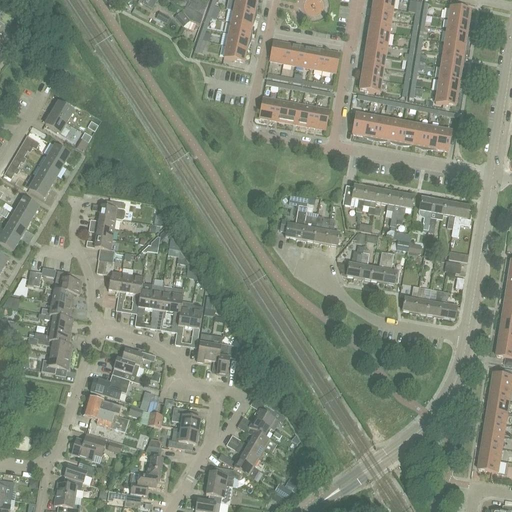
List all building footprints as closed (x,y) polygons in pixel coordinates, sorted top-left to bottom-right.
[(150,0),(139,0),(145,3),(143,5),(152,10),(156,3),(150,0)] [(184,11),(182,14),(189,23),(196,26),(200,28),(208,5),(199,0),(189,0),(188,3),(182,0),(168,0),(168,1),(184,11)] [(222,0),(212,0),(210,7),(214,8),(216,4),(221,6),(222,0)] [(393,10),(394,4),(396,4),(404,6),(405,0),(375,0),(374,7),(393,10)] [(256,14),(257,5),(237,1),(236,1),(233,13),(253,17),(254,14),(256,14)] [(410,2),(408,13),(415,14),(417,3),(410,2)] [(206,18),(210,20),(214,8),(210,7),(206,18)] [(391,22),(393,10),(374,7),(373,7),(370,15),(373,16),(372,19),(391,22)] [(451,8),(449,21),(468,24),(470,11),(451,8)] [(167,26),(170,19),(159,13),(156,20),(167,26)] [(253,17),(234,13),(232,25),(251,29),(255,20),(252,20),(253,17)] [(202,30),(206,31),(210,20),(206,18),(202,30)] [(420,29),(428,31),(428,29),(425,29),(426,18),(422,18),(420,29)] [(389,33),(391,22),(372,19),(372,21),(369,21),(369,30),(389,33)] [(469,24),(468,24),(449,21),(447,33),(466,36),(467,33),(469,33),(469,24)] [(251,29),(232,25),(229,36),(248,40),(249,37),(251,38),(251,29)] [(418,41),(422,42),(423,40),(426,41),(428,31),(420,29),(418,41)] [(202,30),(198,41),(203,43),(206,31),(202,30)] [(369,39),(369,42),(387,45),(389,33),(369,30),(367,39),(369,39)] [(446,45),(464,47),(465,48),(468,39),(466,39),(466,36),(447,33),(446,45)] [(248,40),(229,36),(227,48),(245,52),(246,52),(250,44),(247,43),(248,40)] [(203,43),(198,41),(194,52),(199,54),(203,43)] [(273,42),(270,62),(283,64),(287,45),(273,42)] [(385,57),(387,45),(369,42),(368,45),(366,45),(366,54),(385,57)] [(287,45),(283,64),(296,67),(300,47),(287,45)] [(465,48),(464,47),(446,45),(444,57),(463,59),(463,56),(465,57),(465,48)] [(300,47),(296,67),(309,69),(313,49),(300,47)] [(245,52),(227,48),(224,60),(243,64),(245,52)] [(313,49),(309,69),(323,72),(326,52),(313,49)] [(412,62),(412,61),(413,51),(409,50),(408,56),(405,55),(404,61),(407,62),(412,62)] [(326,52),(323,72),(336,74),(339,54),(326,52)] [(365,66),(383,69),(385,57),(366,54),(363,63),(365,63),(365,66)] [(463,59),(444,57),(442,69),(462,71),(465,63),(462,62),(463,59)] [(363,78),(381,81),(383,69),(365,66),(364,69),(362,68),(362,78),(363,78)] [(462,71),(442,69),(440,80),(459,83),(460,80),(462,81),(462,71)] [(417,77),(412,77),(410,88),(415,89),(415,87),(423,89),(424,83),(416,82),(417,77)] [(381,81),(363,78),(361,90),(379,93),(381,81)] [(459,86),(459,83),(440,80),(439,92),(457,95),(458,95),(461,86),(459,86)] [(410,88),(409,99),(413,100),(413,97),(419,98),(420,91),(414,90),(415,89),(410,88)] [(457,95),(439,92),(437,104),(456,107),(457,95)] [(273,121),(276,101),(263,99),(260,119),(273,121)] [(276,101),(273,121),(286,124),(290,104),(276,101)] [(52,115),(67,123),(73,112),(59,104),(52,115)] [(290,104),(286,124),(299,126),(303,106),(290,104)] [(303,106),(299,126),(312,128),(316,109),(303,106)] [(316,109),(312,128),(325,131),(329,111),(316,109)] [(67,123),(52,115),(45,126),(60,135),(67,123)] [(365,136),(368,118),(356,116),(353,134),(365,136)] [(368,118),(365,136),(364,137),(373,141),(373,138),(376,139),(380,120),(368,118)] [(380,120),(376,139),(379,139),(379,142),(388,142),(392,122),(380,120)] [(397,143),(400,143),(403,124),(392,122),(388,142),(397,145),(397,143)] [(95,133),(98,127),(91,123),(88,129),(95,133)] [(415,127),(403,124),(400,143),(403,144),(402,146),(412,146),(415,127)] [(421,147),(424,148),(427,129),(415,127),(412,146),(420,149),(421,147)] [(439,131),(427,129),(424,148),(427,148),(426,150),(435,151),(435,150),(439,131)] [(451,133),(439,131),(435,150),(448,152),(451,133)] [(81,140),(88,145),(92,138),(84,134),(81,140)] [(27,138),(23,144),(36,151),(39,145),(27,138)] [(48,158),(63,166),(69,155),(54,147),(48,158)] [(17,155),(24,159),(27,153),(21,149),(17,155)] [(41,169),(56,177),(63,166),(48,158),(41,169)] [(14,160),(10,166),(17,170),(21,164),(14,160)] [(35,180),(50,188),(56,177),(41,169),(35,180)] [(14,175),(14,174),(7,171),(4,177),(11,181),(14,175)] [(50,188),(35,180),(29,191),(43,199),(50,188)] [(361,214),(363,207),(366,189),(354,187),(353,192),(345,191),(342,206),(350,208),(351,200),(358,201),(354,219),(360,220),(361,214)] [(373,216),(374,209),(375,204),(378,191),(366,189),(363,207),(369,208),(368,215),(373,216)] [(378,191),(375,204),(387,206),(389,193),(378,191)] [(397,221),(401,196),(389,193),(387,206),(386,212),(392,213),(391,220),(389,228),(395,229),(397,221)] [(403,222),(405,210),(410,211),(413,198),(401,196),(397,221),(396,225),(401,225),(402,222),(403,222)] [(428,232),(429,227),(430,222),(434,202),(422,199),(420,213),(418,213),(418,214),(419,216),(421,218),(422,219),(424,219),(423,225),(423,226),(422,231),(428,232)] [(17,211),(32,219),(38,208),(23,200),(17,211)] [(125,213),(124,210),(125,210),(126,205),(107,202),(106,208),(93,206),(92,211),(100,212),(100,217),(116,220),(122,221),(124,220),(125,213)] [(429,227),(433,227),(435,228),(436,221),(442,222),(443,217),(446,204),(434,202),(430,222),(429,227)] [(443,217),(449,218),(448,223),(447,230),(453,231),(454,224),(455,219),(457,206),(446,204),(443,217)] [(469,208),(457,206),(455,219),(454,224),(453,231),(452,238),(458,239),(461,220),(466,221),(466,222),(470,223),(472,213),(468,212),(469,208)] [(305,214),(306,209),(298,208),(295,227),(287,226),(288,222),(281,220),(281,222),(279,232),(279,233),(285,234),(284,239),(301,241),(305,214)] [(32,219),(17,211),(10,222),(25,230),(32,219)] [(305,214),(301,241),(312,244),(314,231),(310,230),(312,216),(305,214)] [(329,220),(327,233),(324,246),(336,248),(338,235),(333,234),(335,221),(336,217),(331,216),(330,220),(329,220)] [(116,220),(100,217),(99,222),(91,221),(90,226),(115,230),(116,220)] [(321,232),(314,231),(312,244),(324,246),(327,233),(329,221),(323,220),(321,232)] [(4,233),(19,241),(25,230),(10,222),(4,233)] [(359,225),(358,233),(370,235),(372,227),(359,225)] [(96,238),(113,241),(115,230),(90,226),(89,232),(97,234),(96,238)] [(19,241),(4,233),(0,239),(0,245),(12,252),(19,241)] [(100,250),(99,256),(114,258),(115,253),(111,252),(113,241),(96,238),(96,243),(87,242),(86,248),(100,250)] [(409,245),(397,243),(396,252),(408,254),(409,245)] [(352,265),(351,265),(349,265),(346,278),(358,280),(360,267),(363,255),(364,249),(357,248),(356,254),(354,253),(352,265)] [(425,249),(424,257),(434,258),(435,251),(425,249)] [(458,255),(450,253),(448,262),(457,263),(458,255)] [(381,254),(378,270),(372,269),(370,282),(382,285),(387,255),(381,254)] [(360,267),(358,280),(370,282),(372,269),(367,268),(369,256),(363,255),(360,267)] [(387,255),(382,285),(394,287),(396,273),(390,272),(393,256),(387,255)] [(114,258),(99,256),(98,262),(99,262),(113,264),(114,258)] [(97,275),(111,278),(108,292),(119,294),(122,275),(112,274),(114,264),(113,264),(99,262),(97,275)] [(34,287),(36,274),(30,273),(27,286),(34,287)] [(73,295),(79,297),(82,283),(70,281),(71,275),(58,273),(55,284),(61,285),(60,292),(60,293),(73,295)] [(129,296),(132,277),(122,275),(119,294),(116,312),(121,313),(123,302),(125,302),(126,295),(129,296)] [(143,279),(132,277),(129,296),(132,296),(131,303),(133,303),(131,315),(136,316),(138,310),(140,297),(141,291),(142,285),(143,279)] [(22,280),(18,288),(25,289),(27,281),(22,280)] [(148,311),(151,292),(152,286),(142,285),(141,291),(140,297),(138,310),(136,316),(137,316),(135,328),(140,328),(142,317),(144,317),(145,310),(148,311)] [(153,311),(152,318),(150,330),(156,331),(163,288),(152,286),(151,292),(148,311),(153,311)] [(164,320),(165,313),(169,314),(173,290),(163,288),(156,331),(162,332),(164,320)] [(402,313),(414,315),(417,301),(419,289),(413,288),(411,300),(405,299),(402,313)] [(417,301),(414,315),(427,317),(430,298),(423,297),(425,290),(419,289),(417,301)] [(53,297),(52,304),(71,308),(73,295),(60,293),(60,292),(47,290),(45,295),(53,297)] [(174,315),(173,322),(171,333),(176,334),(180,316),(180,309),(181,309),(182,303),(184,291),(173,290),(169,314),(174,315)] [(436,299),(430,298),(427,317),(438,319),(441,306),(443,294),(437,293),(436,299)] [(180,316),(176,334),(174,346),(181,347),(184,328),(188,329),(191,311),(192,307),(192,305),(182,303),(181,309),(180,309),(180,316)] [(69,321),(69,320),(71,308),(52,304),(51,311),(43,310),(41,315),(45,316),(53,318),(54,317),(69,321)] [(457,309),(441,306),(438,319),(455,322),(457,309)] [(192,307),(191,311),(188,329),(193,330),(190,349),(196,349),(203,308),(192,307)] [(504,322),(511,323),(511,310),(506,310),(506,313),(503,313),(503,322),(504,322)] [(51,330),(71,333),(73,321),(69,320),(69,321),(54,317),(53,318),(45,316),(44,321),(52,322),(51,330)] [(511,323),(504,322),(503,322),(500,330),(503,331),(502,334),(511,335),(511,323)] [(68,346),(71,333),(51,330),(49,337),(41,335),(34,334),(33,340),(44,342),(68,346)] [(511,347),(511,335),(502,334),(502,337),(499,336),(499,345),(500,345),(511,347)] [(212,338),(206,337),(201,336),(196,363),(203,364),(204,361),(208,362),(210,346),(212,338)] [(210,346),(208,362),(213,363),(212,370),(212,372),(213,374),(214,375),(216,376),(219,357),(220,357),(222,345),(222,339),(212,338),(210,346)] [(50,356),(70,359),(72,347),(68,346),(44,342),(33,340),(28,339),(28,346),(36,347),(36,345),(44,346),(44,347),(51,348),(50,356)] [(219,357),(216,376),(227,378),(230,360),(235,361),(237,347),(229,346),(222,345),(220,357),(219,357)] [(511,347),(500,345),(498,358),(511,360),(511,347)] [(121,362),(139,367),(141,360),(154,364),(156,358),(140,353),(139,356),(124,351),(121,362)] [(70,359),(50,356),(49,363),(43,362),(41,373),(55,376),(56,370),(68,372),(70,359)] [(139,367),(121,362),(117,360),(111,377),(123,380),(125,374),(136,378),(139,367)] [(111,377),(109,384),(94,380),(90,393),(119,401),(121,395),(125,396),(130,383),(123,381),(123,380),(111,377)] [(511,379),(495,377),(493,388),(511,391),(511,390),(511,379)] [(510,403),(511,391),(493,388),(492,388),(489,397),(492,397),(491,400),(510,403)] [(86,408),(113,416),(118,417),(122,418),(124,411),(115,408),(115,410),(103,406),(104,403),(96,400),(90,398),(89,398),(86,408)] [(508,415),(510,403),(491,400),(491,403),(489,403),(489,412),(508,415)] [(140,409),(140,410),(143,411),(147,412),(149,406),(141,404),(140,409)] [(140,420),(142,412),(143,411),(131,407),(128,416),(140,420)] [(256,421),(270,430),(274,432),(280,423),(282,424),(285,419),(265,407),(262,412),(259,410),(256,416),(258,417),(256,421)] [(128,421),(113,417),(113,416),(86,408),(83,417),(98,422),(99,420),(111,423),(109,429),(124,434),(128,421)] [(179,430),(198,433),(199,420),(188,419),(189,411),(173,409),(171,423),(180,424),(179,430)] [(507,427),(508,415),(489,412),(486,421),(488,421),(488,424),(507,427)] [(163,417),(150,414),(147,427),(160,430),(163,417)] [(240,424),(265,439),(270,430),(256,421),(254,426),(243,419),(240,424)] [(98,422),(97,425),(109,429),(111,423),(99,420),(98,422)] [(269,441),(265,439),(240,424),(237,429),(253,438),(250,442),(264,451),(271,455),(277,446),(269,441)] [(485,436),(486,436),(505,439),(507,427),(488,424),(487,427),(485,427),(485,436)] [(175,437),(174,442),(168,441),(167,448),(183,451),(184,444),(196,446),(198,433),(179,430),(178,437),(175,437)] [(503,451),(505,439),(486,436),(485,436),(482,444),(485,445),(484,448),(503,451)] [(90,445),(76,441),(72,456),(80,458),(80,459),(92,462),(94,455),(101,457),(105,443),(91,439),(90,445)] [(239,460),(253,469),(259,459),(238,447),(229,442),(226,447),(242,456),(239,460)] [(264,451),(250,442),(248,446),(241,442),(238,447),(259,459),(264,451)] [(121,455),(123,449),(108,444),(106,451),(121,455)] [(146,477),(160,479),(162,460),(160,459),(161,450),(147,447),(145,455),(151,456),(150,469),(147,469),(146,477)] [(481,459),(482,460),(501,462),(503,451),(484,448),(484,451),(481,450),(481,459)] [(218,460),(253,481),(258,472),(253,469),(239,460),(237,465),(221,455),(218,460)] [(499,475),(501,462),(482,460),(480,472),(499,475)] [(67,479),(82,484),(85,477),(92,479),(94,469),(83,466),(82,471),(68,467),(64,478),(67,479)] [(238,482),(241,476),(232,471),(224,470),(223,475),(209,473),(207,485),(233,489),(234,482),(233,482),(234,479),(238,482)] [(160,479),(146,477),(138,476),(137,484),(132,483),(130,494),(146,497),(147,488),(155,490),(157,481),(159,482),(160,479)] [(56,495),(75,499),(76,491),(81,492),(82,484),(67,479),(66,486),(57,484),(56,495)] [(0,499),(12,502),(14,484),(2,482),(1,488),(0,488),(0,499)] [(291,492),(296,495),(306,487),(301,484),(299,486),(294,484),(290,491),(291,492)] [(213,504),(229,506),(233,489),(207,485),(206,496),(214,498),(213,504)] [(280,498),(287,502),(296,495),(286,489),(280,498)] [(107,494),(100,492),(98,501),(106,502),(107,494)] [(75,499),(56,495),(54,507),(67,510),(67,511),(79,511),(80,507),(74,505),(75,499)] [(140,510),(141,498),(125,496),(124,508),(140,510)] [(0,511),(9,511),(10,509),(12,502),(0,499),(0,511)] [(219,511),(220,505),(229,507),(229,506),(213,504),(197,501),(197,503),(194,502),(192,510),(195,511),(219,511)]
